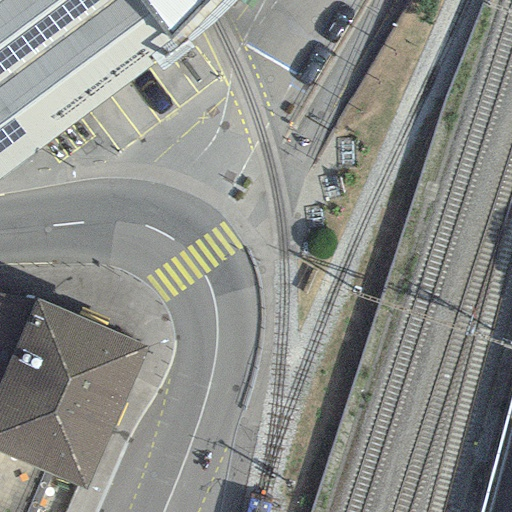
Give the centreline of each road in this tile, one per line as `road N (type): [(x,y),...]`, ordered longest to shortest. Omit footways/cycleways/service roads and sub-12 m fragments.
road 1 (tertiary): [(161,511),(206,395),(214,322),(194,262),(168,236)]
road 2 (residential): [(168,236),(312,0)]
road 3 (tertiary): [(168,236),(129,223),(83,221),(0,231)]
